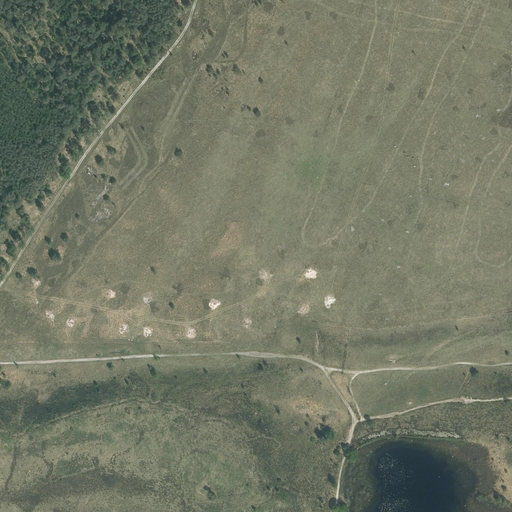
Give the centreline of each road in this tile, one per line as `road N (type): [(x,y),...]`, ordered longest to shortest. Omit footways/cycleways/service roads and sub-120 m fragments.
road 1 (track): [(0,287),(82,158),(181,36),(196,0)]
road 2 (track): [(323,368),(261,353),(0,362)]
road 3 (track): [(359,372),(511,363)]
